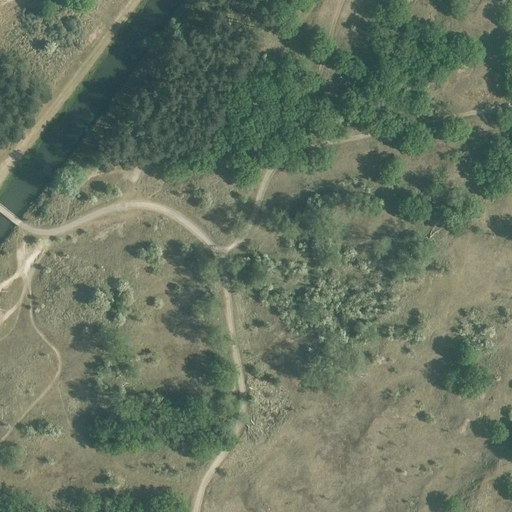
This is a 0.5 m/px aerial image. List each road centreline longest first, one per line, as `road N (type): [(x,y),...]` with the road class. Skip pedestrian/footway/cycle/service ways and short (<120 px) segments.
road 1 (track): [(195,511),(242,407),(219,256)]
road 2 (track): [(0,174),(134,0)]
road 3 (track): [(131,204),(47,232),(0,208)]
